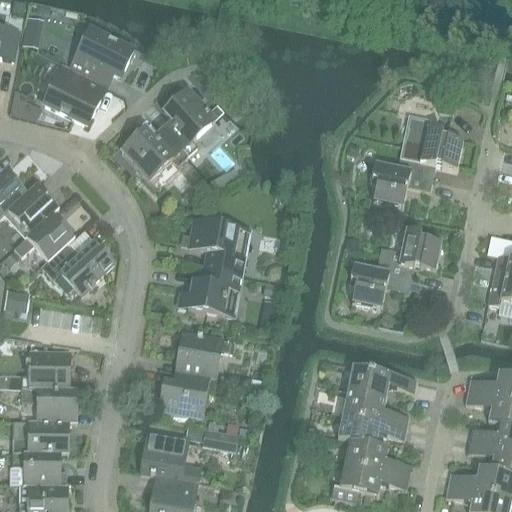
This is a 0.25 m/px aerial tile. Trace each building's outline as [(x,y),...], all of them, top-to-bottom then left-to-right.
[(26,9),(14,7),(12,19),(23,21),(26,9)] [(0,64),(12,67),(18,38),(0,33),(0,64)] [(70,74),(69,75),(105,92),(111,80),(121,85),(135,57),(89,34),(70,74)] [(24,40),(22,48),(39,52),(41,44),(24,40)] [(100,104),(105,92),(69,75),(70,74),(67,72),(47,113),(63,121),(69,124),(88,133),(102,105),(100,104)] [(172,128),(163,136),(188,162),(197,153),(192,148),(214,127),(187,98),(164,119),(172,128)] [(441,104),(439,118),(452,120),(455,107),(441,104)] [(16,108),(12,117),(23,122),(27,114),(16,108)] [(403,152),(400,165),(413,167),(410,181),(433,186),(436,172),(442,173),(441,175),(457,178),(463,148),(448,145),(449,139),(427,134),(429,127),(410,123),(404,153),(403,152)] [(177,172),(188,162),(163,136),(154,145),(146,136),(122,158),(149,187),(171,166),(177,172)] [(348,149),(345,159),(356,162),(359,152),(348,149)] [(430,198),(433,186),(410,181),(413,167),(400,165),(398,175),(375,170),(371,193),(376,194),(373,209),(404,215),(408,194),(430,198)] [(0,226),(8,219),(28,200),(6,176),(0,181),(0,226)] [(203,183),(194,191),(202,200),(211,192),(203,183)] [(8,219),(29,242),(53,221),(54,221),(60,215),(37,191),(28,200),(8,219)] [(298,207),(286,208),(287,222),(299,221),(298,207)] [(34,253),(47,268),(48,268),(67,251),(68,251),(75,244),(54,221),(53,221),(29,242),(14,255),(22,264),(34,253)] [(189,253),(188,254),(206,257),(203,277),(209,279),(230,282),(242,285),(246,263),(251,237),(239,235),(194,226),(191,242),(189,253)] [(382,254),(379,266),(391,269),(388,282),(412,287),(415,272),(421,274),(420,276),(436,279),(442,250),(427,246),(429,240),(406,235),(401,258),(382,254)] [(347,243),(345,253),(360,255),(361,246),(347,243)] [(60,280),(81,303),(81,304),(96,290),(95,288),(115,270),(94,247),(77,262),(68,251),(67,251),(48,268),(47,268),(41,274),(53,287),(60,280)] [(14,257),(4,266),(11,273),(21,264),(14,257)] [(511,266),(498,263),(488,311),(500,314),(501,309),(511,311),(511,266)] [(409,300),(412,287),(388,282),(391,269),(379,266),(377,276),(354,272),(349,293),(356,294),(352,310),(382,316),(386,295),(409,300)] [(191,301),(188,315),(223,321),(228,295),(240,297),(242,285),(230,282),(209,279),(203,277),(201,288),(193,287),(191,301)] [(265,289),(263,300),(280,304),(282,292),(265,289)] [(78,303),(71,310),(85,312),(85,311),(78,303)] [(261,322),(259,334),(275,337),(277,325),(261,322)] [(177,379),(210,385),(217,386),(222,358),(233,359),(234,348),(184,339),(177,379)] [(22,383),(21,396),(70,397),(70,396),(70,359),(30,358),(30,372),(25,371),(25,383),(22,383)] [(353,374),(348,398),(386,406),(389,394),(415,400),(417,388),(353,374)] [(204,424),(210,385),(177,379),(175,390),(165,388),(160,416),(204,424)] [(471,387),(468,399),(511,407),(511,382),(499,380),(496,392),(471,387)] [(252,384),(250,392),(260,394),(262,386),(252,384)] [(36,410),(36,427),(36,428),(70,429),(78,429),(78,396),(70,396),(70,397),(21,396),(21,410),(36,410)] [(348,398),(343,422),(407,435),(410,423),(384,418),(386,406),(348,398)] [(489,429),(500,431),(501,430),(511,432),(511,407),(468,399),(466,411),(491,416),(489,429)] [(338,445),(338,446),(350,448),(377,453),(379,441),(405,447),(407,435),(343,422),(338,445)] [(13,446),(13,460),(61,461),(69,461),(70,429),(36,428),(36,427),(29,427),(28,446),(13,446)] [(227,431),(226,438),(237,441),(239,430),(228,428),(227,431)] [(472,436),(470,449),(511,457),(511,432),(501,430),(500,431),(498,441),(472,436)] [(240,433),(238,441),(239,441),(239,442),(251,444),(252,435),(240,433)] [(142,478),(158,482),(158,479),(197,487),(199,473),(184,470),(189,445),(150,437),(142,478)] [(234,459),(237,444),(206,438),(203,452),(234,459)] [(350,448),(345,471),(409,484),(412,473),(386,467),(388,455),(385,454),(377,453),(350,448)] [(493,466),(491,476),(491,477),(511,481),(511,457),(470,449),(468,460),(493,466)] [(22,474),(22,492),(61,493),(61,492),(66,492),(66,476),(61,476),(61,461),(13,460),(13,474),(22,474)] [(407,496),(409,484),(345,471),(340,493),(334,492),(332,505),(357,510),(359,499),(378,503),(381,490),(407,496)] [(451,481),(448,493),(511,505),(511,481),(491,477),(491,476),(479,474),(477,486),(451,481)] [(151,511),(191,511),(197,487),(158,479),(158,482),(151,511)] [(20,492),(19,511),(68,511),(68,492),(66,492),(61,492),(61,493),(22,492),(20,492)] [(510,511),(511,509),(511,505),(448,493),(446,505),(472,510),(471,511),(510,511)] [(365,500),(362,511),(367,511),(371,511),(374,502),(365,500)]
